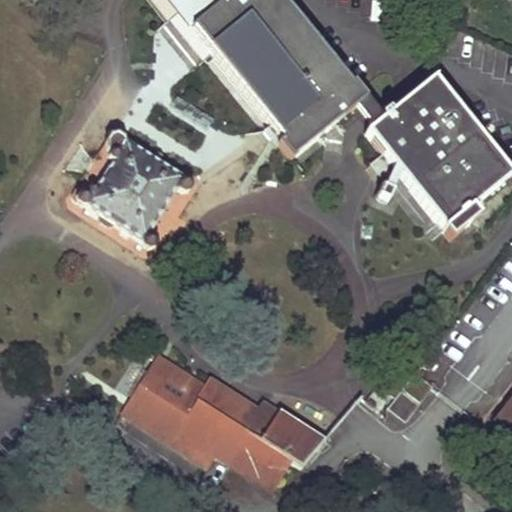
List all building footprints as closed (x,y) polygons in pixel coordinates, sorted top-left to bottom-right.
[(165,0),(280,142),(275,145),(289,162),(363,101),(350,85),(346,88),(274,0),(266,0),(265,0),(165,0)] [(364,134),(442,230),(440,232),(448,242),(476,219),(468,210),(509,177),(430,81),(388,115),(385,112),(379,118),(381,121),(364,134)] [(82,175),(69,195),(70,199),(71,202),(79,208),(81,206),(98,217),(96,218),(97,223),(107,228),(111,227),(112,226),(141,245),(140,247),(145,250),(152,249),(155,244),(153,239),(147,235),(175,191),(181,194),(187,193),(190,189),(189,182),(183,179),(181,181),(123,143),(122,139),(114,134),(107,136),(92,159),(87,166),(82,175)] [(148,371),(195,401),(202,390),(155,360),(148,371)] [(231,462),(249,435),(195,401),(148,371),(120,415),(208,467),(217,453),(231,462)] [(413,375),(400,391),(416,403),(429,386),(413,375)] [(195,401),(249,435),(289,462),(300,469),(323,442),(261,403),(256,410),(208,380),(202,390),(195,401)] [(399,393),(387,409),(403,421),(415,405),(399,393)] [(511,400),(503,412),(507,415),(511,408),(511,400)] [(511,408),(507,415),(500,425),(511,434),(511,408)] [(466,416),(461,423),(469,428),(476,418),(469,413),(466,416)] [(289,462),(249,435),(231,462),(271,489),(289,462)]
